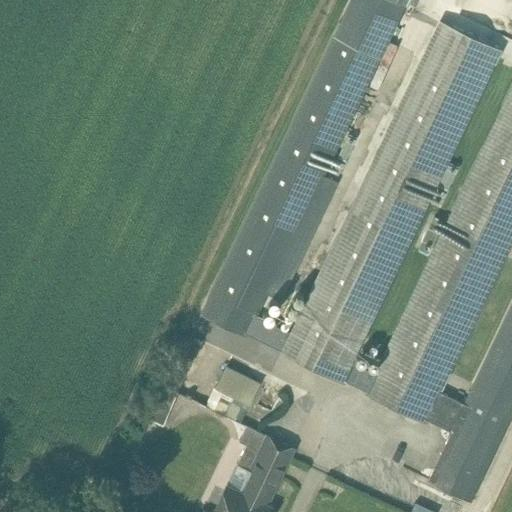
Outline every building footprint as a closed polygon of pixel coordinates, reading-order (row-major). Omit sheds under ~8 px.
[(335,35),(200,313),(248,337),(249,334),(284,349),(282,352),(341,380),(341,379),(367,391),(366,393),(425,421),(425,419),(450,431),(427,480),(465,498),(471,500),(479,482),(511,414),(511,306),(465,403),(439,391),(511,237),(511,88),(377,371),(354,360),(503,49),(441,19),(292,332),(252,314),(262,290),(279,297),(337,181),(326,176),(403,3),(406,4),(408,0),(349,0),(333,34),(335,35)] [(173,357),(160,385),(177,392),(190,364),(191,365),(202,341),(184,333),(173,357)] [(226,365),(215,388),(251,404),(261,382),(226,365)] [(160,385),(154,400),(170,408),(177,392),(160,385)] [(238,463),(214,511),(269,511),(272,508),(266,505),(294,448),(266,435),(247,426),(239,442),(246,446),(238,463)]
